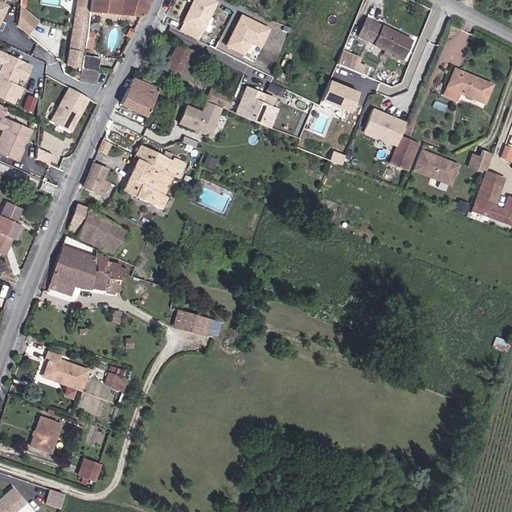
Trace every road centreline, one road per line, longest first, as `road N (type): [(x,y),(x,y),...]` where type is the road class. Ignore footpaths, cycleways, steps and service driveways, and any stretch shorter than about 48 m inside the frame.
road 1 (residential): [(160,0),(68,193),(0,371)]
road 2 (unknown): [(178,335),(146,384),(112,481),(96,496),(0,467)]
